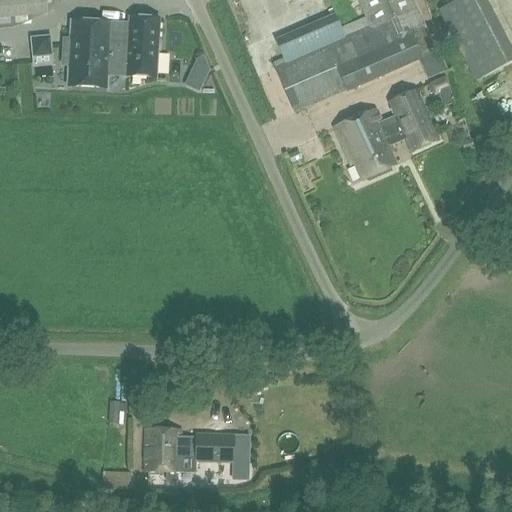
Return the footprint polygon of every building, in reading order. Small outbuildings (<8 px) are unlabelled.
[(0,0),(0,18),(48,15),(47,1),(46,0),(0,0)] [(283,64),(274,68),(294,114),(344,92),(345,94),(421,61),(420,59),(436,52),(412,0),(356,0),(364,18),(340,28),(334,15),(274,41),(283,64)] [(511,57),(482,0),(457,0),(438,10),(475,82),(511,63),(511,57)] [(129,23),(126,76),(156,78),(159,20),(129,19),(129,23)] [(65,88),(107,90),(108,76),(126,77),(126,76),(129,23),(69,20),(68,38),(62,38),(60,67),(66,68),(65,88)] [(49,37),(31,39),(33,56),(50,55),(49,37)] [(434,130),(432,131),(415,92),(389,104),(400,129),(395,132),(399,142),(405,139),(406,142),(404,142),(410,155),(439,142),(434,130)] [(384,136),(374,112),(334,130),(350,166),(354,164),(361,181),(395,166),(386,147),(399,142),(395,132),(384,136)] [(145,431),(145,470),(165,470),(165,482),(175,482),(176,470),(181,470),(181,457),(195,457),(195,464),(232,464),(234,464),(234,434),(195,434),(195,437),(181,437),(181,431),(145,431)] [(250,434),(234,434),(234,464),(232,464),(232,480),(249,481),(250,434)] [(103,487),(129,488),(130,473),(104,472),(103,487)]
